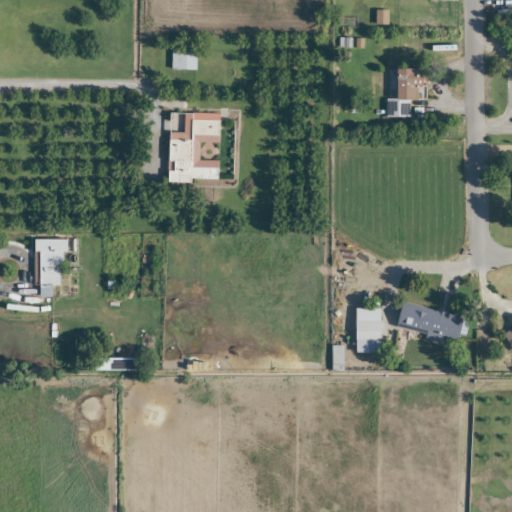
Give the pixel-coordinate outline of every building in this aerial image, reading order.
[(195,51),(169,51),(169,71),(195,71),(195,51)] [(423,69),(392,69),(393,99),(385,99),(385,118),(409,118),(409,100),(423,100),(423,69)] [(217,144),(217,114),(167,114),(166,181),(216,182),(216,161),(197,161),(198,144),(217,144)] [(33,287),(61,287),(61,240),(33,240),(33,287)] [(424,334),(423,339),(455,345),(460,316),(399,305),(394,329),(424,334)] [(354,353),(377,353),(377,322),(354,322),(354,353)] [(511,327),(502,332),(511,354),(511,353),(511,327)]
